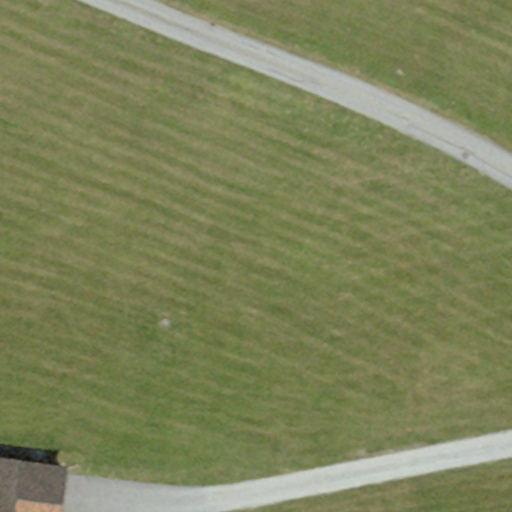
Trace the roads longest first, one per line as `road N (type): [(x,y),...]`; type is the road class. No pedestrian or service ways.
road 1 (track): [(94,511),(94,500),(121,485),(278,493),(511,452)]
road 2 (unclassified): [(511,163),(112,0)]
